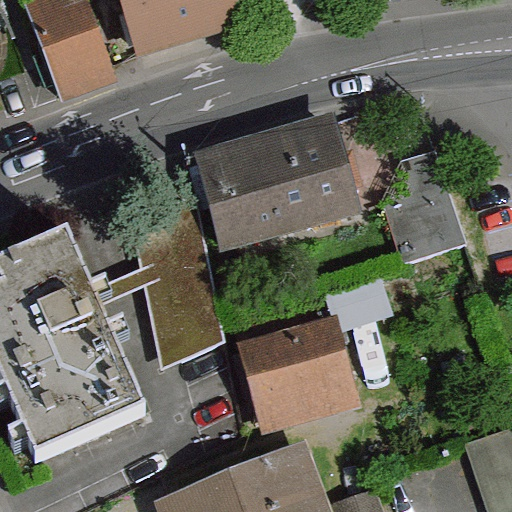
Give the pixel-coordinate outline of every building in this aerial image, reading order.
[(81,0),(44,0),(29,6),(64,100),(112,83),(81,0)] [(231,0),(122,0),(139,54),(239,22),(231,0)] [(327,124),(205,159),(217,200),(211,202),(223,246),(353,207),(327,124)] [(385,205),(405,266),(466,246),(446,185),(385,205)] [(160,308),(185,364),(225,347),(196,200),(132,227),(168,303),(160,308)] [(0,292),(0,293),(0,292),(0,379),(39,463),(145,414),(65,237),(0,266),(0,292)] [(243,351),(264,430),(356,405),(334,326),(243,351)] [(511,511),(511,430),(466,446),(488,511),(511,511)] [(325,511),(303,453),(161,511),(325,511)] [(379,511),(374,495),(333,508),(333,511),(379,511)]
